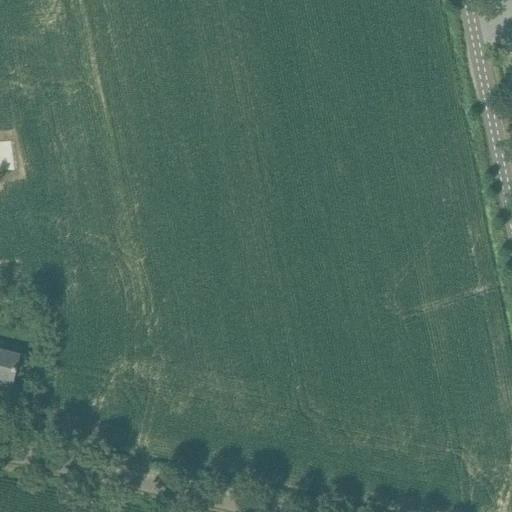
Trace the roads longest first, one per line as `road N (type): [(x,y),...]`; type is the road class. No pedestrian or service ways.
road 1 (unclassified): [(0,444),(304,511)]
road 2 (unclassified): [(511,196),(472,0)]
